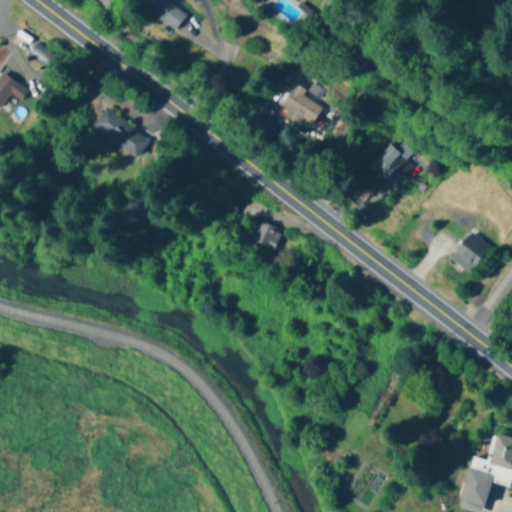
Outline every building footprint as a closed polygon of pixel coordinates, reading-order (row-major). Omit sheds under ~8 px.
[(141,0),(138,5),(173,31),(185,15),(164,0),(141,0)] [(54,56),(35,43),(26,56),(44,69),(54,56)] [(10,95),(20,101),(27,91),(1,73),(0,75),(0,108),(10,95)] [(320,106),(315,103),(322,90),(311,84),(307,91),(292,84),(277,111),(309,128),(320,106)] [(150,142),(105,108),(91,126),(136,160),(150,142)] [(404,160),(412,152),(402,143),(396,151),(388,144),(369,166),(385,180),(394,170),(411,185),(420,174),(404,160)] [(231,220),(238,202),(224,197),(217,215),(231,220)] [(280,230),(258,222),(250,244),(272,252),(280,230)] [(449,260),(470,275),(491,247),(470,232),(449,260)] [(510,486),(511,477),(511,439),(495,435),(488,461),(472,457),(467,475),(510,486)]
